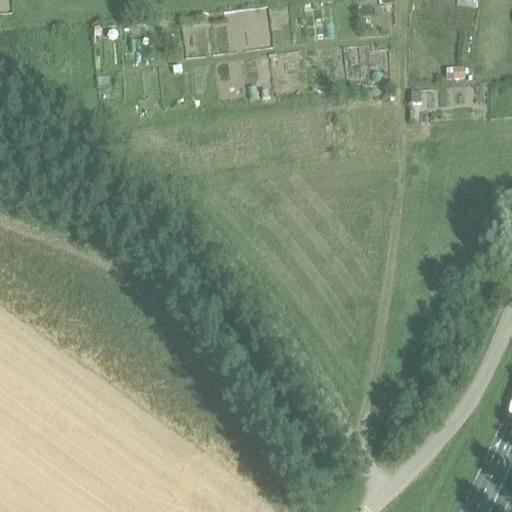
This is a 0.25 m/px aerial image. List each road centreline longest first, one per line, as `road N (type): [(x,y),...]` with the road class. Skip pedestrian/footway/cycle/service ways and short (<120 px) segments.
road 1 (track): [(374,483),(270,325),(185,235),(112,184),(0,139)]
road 2 (unclassified): [(389,477),(464,413),(511,316)]
